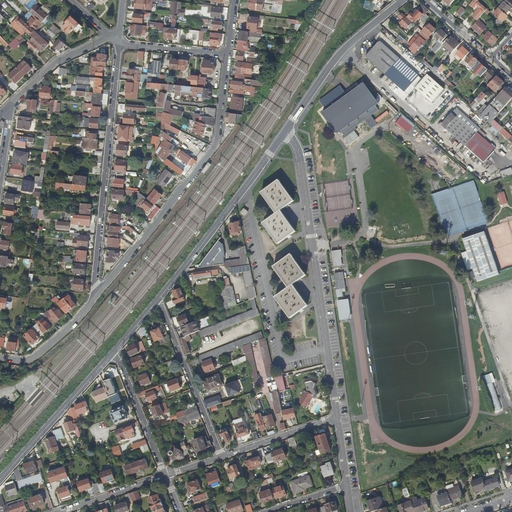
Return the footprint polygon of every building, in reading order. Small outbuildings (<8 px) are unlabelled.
[(146,0),(136,0),(135,8),(151,10),(152,2),(147,1),(146,0)] [(264,1),(258,0),(249,0),(249,7),(254,8),(254,10),(263,12),(264,1)] [(473,0),(469,5),(470,6),(471,4),(472,5),(475,2),(476,4),(475,5),(479,9),(472,16),(477,20),(481,16),(487,9),(479,1),(476,0),(473,0)] [(505,14),(511,8),(504,1),(499,8),(505,14)] [(178,9),(179,2),(174,2),(173,8),(171,8),(170,15),(173,16),(177,16),(178,9)] [(95,6),(92,3),(87,9),(90,12),(95,6)] [(46,24),(49,21),(47,18),(52,11),(48,7),(47,8),(43,5),(40,8),(36,4),(30,11),(34,16),(42,23),(44,22),(46,24)] [(425,15),(428,11),(423,5),(419,9),(425,15)] [(222,8),(213,7),(212,17),(221,18),(222,8)] [(464,10),(460,7),(456,12),(459,15),(464,10)] [(499,8),(493,14),(497,18),(502,22),(507,16),(505,14),(499,8)] [(411,13),(407,17),(412,22),(413,20),(415,22),(422,14),(418,10),(413,15),(411,13)] [(411,22),(402,13),(399,17),(404,21),(402,24),(406,27),(411,22)] [(143,23),(144,15),(143,15),(135,14),(134,22),(143,23)] [(257,18),(258,15),(250,14),(248,29),(257,30),(259,19),(257,18)] [(18,24),(32,35),(35,31),(42,23),(34,16),(27,24),(22,20),(18,24)] [(71,18),(66,24),(67,25),(65,27),(64,29),(70,34),(73,30),(76,33),(82,27),(71,18)] [(223,23),(213,21),(213,30),(218,31),(218,29),(222,29),(223,23)] [(484,26),(478,21),(472,28),(480,35),(483,31),(485,28),(483,27),(484,26)] [(430,23),(422,31),(426,35),(427,34),(429,36),(436,29),(430,23)] [(146,26),(131,24),(131,30),(135,30),(135,35),(142,36),(142,31),(145,31),(146,26)] [(53,33),(56,36),(60,31),(55,26),(50,30),(53,33)] [(165,31),(164,38),(176,39),(177,30),(165,28),(165,31)] [(439,42),(442,44),(442,45),(443,44),(447,39),(451,35),(449,32),(447,35),(440,29),(434,36),(438,40),(438,41),(439,42)] [(50,44),(37,32),(35,31),(32,35),(34,37),(46,48),(50,44)] [(240,31),(238,41),(239,41),(247,42),(248,32),(240,31)] [(210,35),(212,35),(211,44),(216,45),(219,45),(220,36),(221,34),(211,32),(210,35)] [(412,46),(410,49),(415,53),(423,45),(425,46),(428,43),(431,39),(428,37),(423,32),(420,34),(427,40),(425,41),(420,37),(417,40),(414,38),(410,43),(412,46)] [(497,39),(488,32),(483,38),(492,45),(497,39)] [(0,41),(1,41),(7,48),(9,45),(0,34),(0,41)] [(43,51),(46,48),(34,37),(29,43),(37,50),(38,47),(43,51)] [(450,56),(459,45),(451,37),(448,40),(447,39),(443,44),(449,50),(446,53),(450,56)] [(9,45),(11,48),(19,41),(16,38),(9,45)] [(54,47),(60,51),(62,49),(61,48),(65,44),(60,39),(56,44),(57,44),(54,47)] [(247,42),(239,41),(238,49),(248,50),(248,42),(247,42)] [(422,80),(379,42),(366,57),(409,96),(415,88),(422,80)] [(435,53),(442,44),(439,42),(432,50),(435,53)] [(462,47),(456,54),(462,60),(469,53),(462,47)] [(106,51),(101,50),(101,55),(99,55),(98,58),(97,65),(107,66),(107,59),(107,55),(105,55),(106,51)] [(477,60),(470,55),(465,61),(472,66),(477,60)] [(175,72),(178,72),(178,70),(179,61),(176,61),(177,60),(172,59),(171,69),(176,70),(175,72)] [(211,60),(204,59),(202,73),(214,74),(215,63),(210,62),(211,60)] [(188,61),(179,60),(179,61),(178,70),(185,70),(185,66),(188,66),(188,61)] [(25,61),(17,68),(24,76),(32,69),(25,61)] [(157,74),(160,75),(162,62),(153,61),(152,71),(157,72),(157,74)] [(247,63),(237,62),(236,72),(246,73),(247,63)] [(436,71),(426,63),(424,65),(430,70),(434,73),(436,71)] [(104,76),(105,67),(94,66),(93,74),(98,74),(98,75),(104,76)] [(443,69),(440,66),(436,71),(434,73),(443,82),(445,80),(445,79),(439,74),(443,69)] [(24,76),(17,68),(8,75),(16,83),(24,76)] [(132,79),(132,81),(141,82),(141,79),(136,79),(137,70),(129,69),(128,78),(132,79)] [(488,82),(490,83),(492,80),(495,76),(489,70),(486,74),(486,75),(485,76),(488,78),(489,77),(491,79),(488,82)] [(422,80),(415,88),(432,103),(444,89),(428,74),(422,80)] [(103,79),(76,76),(76,83),(90,84),(90,80),(96,80),(95,93),(102,93),(109,94),(110,90),(103,90),(103,85),(103,79)] [(199,77),(190,76),(189,81),(192,81),(192,84),(198,85),(199,77)] [(504,83),(496,76),(492,80),(490,83),(489,84),(496,91),(499,88),(500,89),(503,87),(502,86),(504,83)] [(139,82),(129,81),(129,83),(127,83),(125,98),(137,99),(139,82)] [(241,83),(232,81),(231,92),(240,94),(241,83)] [(159,84),(147,83),(147,85),(151,85),(151,88),(155,88),(163,89),(163,92),(162,97),(160,97),(158,108),(160,108),(164,108),(170,85),(166,85),(159,84)] [(363,83),(323,113),(338,134),(341,131),(344,135),(341,137),(347,147),(388,117),(381,108),(378,110),(375,106),(378,103),(363,83)] [(182,94),(191,95),(192,87),(187,87),(184,86),(183,86),(182,94)] [(47,88),(42,88),(41,98),(50,99),(51,87),(47,87),(47,88)] [(486,96),(482,92),(471,103),(469,105),(480,115),(485,109),(496,97),(496,98),(505,88),(505,87),(496,97),(495,96),(486,106),(485,104),(479,111),(475,108),(486,96)] [(203,98),(211,99),(212,89),(204,88),(203,98)] [(496,98),(505,106),(511,97),(511,93),(505,88),(496,98)] [(76,91),(72,90),(71,95),(90,97),(90,95),(93,95),(93,101),(94,101),(93,102),(99,103),(100,101),(102,102),(102,93),(95,93),(90,92),(76,91)] [(329,101),(326,96),(321,100),(325,107),(328,105),(327,102),(329,101)] [(471,103),(464,96),(462,98),(469,105),(471,103)] [(243,99),(232,97),(231,108),(241,110),(243,99)] [(37,101),(29,100),(28,111),(36,112),(37,101)] [(176,116),(177,111),(175,111),(174,112),(169,111),(171,105),(172,101),(167,100),(164,113),(173,116),(176,116)] [(92,104),(86,103),(86,108),(93,109),(92,112),(90,112),(90,114),(83,113),(83,115),(90,116),(99,117),(100,117),(101,105),(92,104)] [(209,114),(209,116),(209,117),(215,118),(216,108),(207,107),(206,113),(209,114)] [(480,129),(456,108),(442,125),(465,146),(475,134),(477,132),(480,129)] [(483,118),(489,112),(485,109),(480,115),(483,118)] [(490,110),(489,112),(483,118),(487,121),(489,123),(497,115),(490,110)] [(164,113),(163,117),(162,119),(162,122),(165,123),(167,124),(168,120),(172,121),(173,116),(164,113)] [(239,115),(227,113),(226,121),(232,122),(232,124),(235,124),(236,117),(239,117),(239,115)] [(135,115),(125,114),(124,123),(134,124),(135,115)] [(32,118),(20,116),(18,128),(30,130),(32,118)] [(85,117),(83,117),(81,127),(99,128),(100,119),(99,119),(99,117),(90,116),(89,119),(85,118),(85,117)] [(215,118),(209,117),(206,117),(205,120),(204,124),(208,125),(214,127),(215,118)] [(202,123),(201,123),(200,126),(195,125),(193,132),(198,133),(197,134),(204,136),(206,128),(208,129),(208,125),(204,124),(202,123)] [(120,125),(119,136),(128,137),(128,134),(132,134),(133,127),(129,127),(129,125),(120,125)] [(180,131),(170,126),(168,130),(178,135),(180,131)] [(501,131),(499,132),(508,140),(510,138),(501,131)] [(24,133),(18,132),(17,136),(15,146),(26,147),(27,140),(28,140),(28,142),(34,143),(34,139),(23,137),(24,133)] [(87,132),(85,132),(84,139),(97,140),(97,134),(92,134),(92,132),(87,132)] [(162,135),(161,137),(165,139),(170,143),(174,138),(164,132),(162,135)] [(496,149),(477,132),(475,134),(494,151),(496,149)] [(494,151),(475,134),(465,146),(484,163),(494,151)] [(159,138),(154,137),(153,144),(156,144),(159,145),(161,137),(159,136),(159,138)] [(97,140),(84,139),(83,148),(97,149),(98,140),(97,140)] [(170,143),(165,139),(156,153),(165,159),(175,146),(170,143)] [(129,142),(120,141),(119,145),(118,145),(117,155),(127,156),(128,146),(129,142)] [(159,145),(156,144),(150,160),(154,161),(156,157),(156,155),(156,153),(157,149),(159,145)] [(192,158),(178,149),(175,153),(177,154),(176,155),(188,164),(192,158)] [(29,153),(15,151),(13,163),(27,165),(29,153)] [(164,161),(163,162),(176,172),(178,168),(166,159),(165,162),(164,161)] [(127,161),(117,160),(116,170),(111,170),(111,174),(123,175),(123,172),(126,173),(127,161)] [(23,166),(13,164),(11,173),(22,175),(23,166)] [(511,167),(511,166),(494,170),(496,174),(489,176),(490,179),(495,178),(511,173),(511,167)] [(45,167),(42,167),(40,177),(36,176),(35,181),(38,182),(43,183),(43,182),(45,167)] [(174,175),(166,169),(161,176),(157,182),(156,182),(164,188),(174,175)] [(87,177),(75,176),(75,177),(74,185),(86,186),(87,177)] [(125,180),(116,179),(116,180),(116,182),(114,182),(114,187),(116,187),(116,189),(124,190),(125,180)] [(35,181),(24,180),(22,190),(34,192),(35,181)] [(294,201),(279,180),(261,193),(276,213),(263,223),(278,244),(296,231),(281,210),(294,201)] [(86,191),(86,186),(74,185),(64,184),(57,183),(56,189),(63,190),(63,191),(71,193),(72,190),(86,191)] [(124,190),(116,189),(115,191),(114,191),(113,199),(119,200),(124,200),(125,194),(138,195),(139,193),(140,191),(124,190)] [(162,195),(155,190),(148,199),(155,205),(162,195)] [(507,202),(504,192),(498,194),(498,196),(505,202),(507,202)] [(148,199),(139,193),(138,195),(138,197),(142,201),(139,205),(146,210),(147,208),(150,211),(155,205),(148,199)] [(19,196),(7,194),(6,203),(14,205),(15,201),(15,200),(19,200),(19,196)] [(91,204),(82,204),(81,212),(75,212),(75,213),(91,215),(92,206),(98,207),(98,203),(91,203),(91,204)] [(15,208),(5,206),(4,214),(11,216),(11,214),(14,214),(15,213),(15,210),(15,208)] [(152,220),(161,208),(157,206),(149,217),(152,220)] [(119,215),(111,214),(110,225),(118,226),(119,215)] [(91,217),(80,216),(79,225),(90,226),(91,217)] [(239,222),(229,224),(231,233),(234,233),(234,235),(239,234),(238,232),(241,231),(239,222)] [(13,224),(5,223),(4,229),(6,229),(5,234),(11,235),(13,224)] [(110,232),(109,238),(118,239),(120,239),(122,239),(123,240),(123,236),(118,236),(119,232),(110,232)] [(485,232),(463,239),(467,251),(462,253),(468,270),(473,269),(478,282),(499,274),(485,232)] [(89,236),(80,235),(79,239),(74,238),(74,246),(88,247),(89,236)] [(118,239),(109,238),(108,246),(119,248),(120,239),(118,239)] [(11,241),(1,240),(0,248),(0,249),(9,250),(9,247),(10,247),(11,241)] [(245,247),(238,248),(241,259),(224,261),(225,264),(227,268),(230,268),(250,265),(245,247)] [(341,250),(332,251),(334,266),(342,265),(341,257),(342,257),(341,250)] [(78,251),(75,251),(75,255),(78,255),(77,261),(87,262),(87,252),(78,251)] [(115,252),(108,251),(107,262),(115,262),(115,260),(117,260),(118,259),(119,254),(115,253),(115,252)] [(291,254),(273,267),(289,288),(275,297),(290,318),(308,305),(293,285),(306,275),(291,254)] [(9,257),(0,255),(0,266),(7,267),(8,263),(12,263),(12,260),(8,259),(9,257)] [(86,265),(75,264),(74,273),(85,274),(86,265)] [(230,268),(231,274),(243,272),(249,300),(255,298),(257,297),(250,265),(230,268)] [(218,270),(194,273),(195,279),(212,277),(211,275),(222,274),(221,271),(218,270)] [(343,272),(335,273),(337,289),(345,288),(343,272)] [(85,280),(75,279),(74,290),(76,290),(76,291),(79,292),(79,290),(82,290),(84,291),(85,280)] [(229,306),(237,305),(232,287),(225,288),(229,306)] [(181,289),(173,292),(174,293),(176,298),(174,299),(176,304),(185,300),(181,289)] [(77,305),(68,293),(65,296),(66,297),(63,300),(59,296),(53,301),(53,302),(56,302),(67,314),(77,305)] [(349,298),(338,300),(341,319),(352,317),(349,298)] [(49,310),(45,314),(49,319),(54,324),(64,316),(60,311),(59,312),(57,311),(55,308),(50,312),(49,310)] [(257,308),(198,331),(201,338),(260,314),(257,308)] [(44,313),(41,313),(40,318),(42,321),(33,328),(41,336),(52,327),(46,321),(49,319),(45,314),(44,313)] [(185,315),(177,318),(181,326),(189,323),(185,315)] [(193,322),(181,327),(183,331),(184,335),(196,331),(193,322)] [(159,328),(151,332),(155,341),(159,340),(160,345),(170,341),(168,336),(163,338),(159,328)] [(40,337),(33,329),(25,336),(32,344),(40,337)] [(196,332),(179,339),(185,355),(191,353),(186,342),(192,340),(191,338),(197,336),(196,332)] [(198,359),(188,362),(190,367),(200,363),(202,362),(211,359),(244,346),(250,343),(259,340),(264,338),(261,332),(197,357),(198,359)] [(259,340),(267,377),(274,375),(266,337),(264,338),(259,340)] [(19,343),(9,342),(8,350),(16,351),(16,346),(19,347),(19,343)] [(141,342),(127,347),(131,356),(135,355),(138,353),(144,351),(141,342)] [(250,343),(244,346),(246,356),(247,361),(251,383),(259,381),(250,343)] [(136,358),(132,359),(135,368),(145,364),(142,356),(139,357),(138,353),(135,355),(136,358)] [(232,361),(234,366),(247,361),(246,356),(232,361)] [(202,362),(206,373),(216,369),(211,359),(202,362)] [(142,375),(139,377),(142,385),(151,382),(147,373),(146,370),(141,372),(142,375)] [(502,409),(494,382),(496,382),(493,373),(485,375),(495,411),(502,409)] [(278,392),(285,390),(282,374),(274,376),(278,392)] [(218,375),(205,381),(208,390),(222,385),(218,375)] [(180,377),(138,393),(139,397),(146,394),(149,401),(157,398),(154,391),(159,389),(160,392),(182,383),(180,377)] [(97,402),(110,398),(111,401),(119,398),(112,378),(103,381),(105,387),(93,391),(97,402)] [(316,394),(315,389),(314,389),(314,388),(314,387),(316,383),(312,381),(310,382),(311,384),(306,385),(308,391),(307,392),(306,392),(305,392),(301,397),(303,398),(300,402),(307,406),(309,402),(310,402),(314,396),(315,396),(316,394)] [(247,394),(245,387),(232,392),(235,399),(239,397),(247,394)] [(232,392),(204,401),(207,408),(223,403),(235,399),(232,392)] [(282,417),(283,417),(282,412),(278,392),(270,394),(272,401),(274,400),(277,414),(281,413),(282,417)] [(8,393),(1,400),(3,402),(10,395),(8,393)] [(88,406),(86,402),(76,406),(76,407),(79,414),(89,411),(88,406)] [(156,403),(152,404),(153,408),(152,408),(155,418),(164,414),(160,405),(157,406),(156,403)] [(124,406),(111,412),(116,423),(127,419),(125,412),(126,412),(124,406)] [(178,419),(181,424),(201,417),(196,406),(185,410),(184,412),(186,416),(178,419)] [(65,424),(68,433),(76,431),(79,430),(76,421),(72,409),(71,407),(68,411),(71,422),(69,422),(69,421),(68,422),(68,423),(65,424)] [(294,408),(282,412),(283,417),(284,421),(296,417),(294,408)] [(258,424),(261,430),(266,428),(262,418),(261,413),(255,415),(257,420),(256,420),(256,421),(257,423),(258,424)] [(275,425),(272,415),(262,418),(266,428),(275,425)] [(245,421),(234,425),(239,438),(249,434),(245,421)] [(116,431),(120,441),(133,436),(132,432),(133,432),(134,431),(132,426),(131,424),(116,431)] [(55,437),(56,440),(64,438),(61,428),(53,431),(54,433),(55,437)] [(227,429),(220,432),(222,437),(223,439),(225,438),(227,442),(231,440),(227,429)] [(76,431),(68,433),(70,439),(78,437),(76,431)] [(325,434),(316,437),(319,446),(328,442),(327,439),(325,434)] [(55,437),(46,440),(51,453),(60,450),(56,440),(55,437)] [(203,437),(193,441),(197,452),(207,449),(207,448),(209,447),(212,446),(210,441),(208,442),(206,437),(203,438),(203,437)] [(297,445),(294,437),(288,439),(289,443),(290,448),(297,445)] [(183,456),(189,454),(188,450),(186,446),(183,438),(181,439),(182,440),(181,440),(181,442),(181,443),(183,449),(183,450),(182,452),(176,449),(177,448),(177,447),(177,446),(175,445),(174,446),(171,451),(172,451),(171,451),(171,452),(170,452),(170,453),(170,454),(171,454),(171,455),(172,455),(173,455),(174,454),(172,457),(173,457),(172,458),(172,459),(175,461),(176,459),(180,461),(182,460),(183,460),(184,457),(183,457),(183,456)] [(138,442),(132,445),(134,449),(140,447),(147,444),(146,440),(139,443),(138,442)] [(322,454),(331,451),(329,446),(328,442),(319,446),(322,454)] [(140,447),(143,454),(150,451),(147,444),(140,447)] [(287,458),(283,449),(265,455),(269,464),(287,458)] [(260,457),(246,462),(249,470),(261,466),(259,463),(262,462),(260,457)] [(146,459),(124,466),(125,468),(124,469),(124,470),(125,473),(126,473),(127,473),(128,476),(140,471),(144,470),(149,468),(146,459)] [(34,461),(24,465),(27,473),(37,470),(34,461)] [(334,474),(331,462),(326,464),(327,465),(321,467),(325,477),(334,474)] [(237,465),(231,467),(232,468),(228,470),(231,479),(232,478),(233,481),(235,482),(236,481),(237,480),(236,477),(241,475),(237,465)] [(48,472),(52,483),(63,479),(64,482),(71,480),(66,466),(48,472)] [(18,467),(14,472),(17,481),(23,480),(18,467)] [(112,469),(101,473),(105,483),(115,480),(113,473),(112,469)] [(217,471),(207,475),(211,485),(213,484),(221,481),(217,471)] [(17,481),(20,488),(43,481),(41,474),(39,474),(35,475),(32,477),(23,480),(17,481)] [(302,489),(312,486),(309,476),(292,482),(295,494),(303,491),(302,489)] [(497,477),(484,482),(486,488),(487,490),(500,486),(497,477)] [(482,478),(472,481),(475,492),(486,488),(484,482),(482,478)] [(78,483),(81,492),(88,489),(90,496),(101,493),(97,483),(94,485),(92,480),(90,481),(89,479),(78,483)] [(198,480),(187,484),(191,493),(202,489),(198,480)] [(15,483),(5,486),(9,496),(18,493),(15,483)] [(71,483),(65,485),(66,487),(68,487),(71,495),(75,494),(71,483)] [(286,495),(283,486),(274,489),(274,490),(277,498),(286,495)] [(459,486),(447,490),(448,492),(451,500),(462,496),(459,486)] [(66,487),(58,490),(61,498),(62,498),(63,501),(72,498),(71,495),(68,487),(66,487)] [(271,491),(271,489),(260,493),(263,503),(274,499),(271,491)] [(137,491),(130,493),(132,501),(133,501),(140,498),(137,491)] [(205,493),(193,497),(195,504),(210,499),(207,491),(205,492),(205,493)] [(448,492),(437,496),(441,506),(452,503),(451,500),(448,492)] [(42,495),(28,500),(30,507),(33,506),(34,508),(45,504),(42,495)] [(158,495),(149,498),(151,504),(150,504),(153,511),(154,511),(164,508),(163,505),(164,505),(161,499),(160,500),(158,495)] [(380,497),(367,502),(370,511),(372,511),(375,511),(384,508),(380,497)] [(416,497),(411,499),(412,501),(415,511),(419,511),(420,511),(429,508),(425,498),(418,501),(416,497)] [(240,500),(227,504),(228,508),(229,510),(229,511),(239,511),(244,511),(240,500)] [(326,506),(321,507),(322,511),(332,511),(333,511),(338,510),(335,501),(325,505),(326,506)] [(412,501),(399,506),(401,511),(412,511),(415,511),(412,501)] [(8,508),(4,509),(5,511),(20,511),(24,511),(28,511),(25,502),(8,507),(8,508)] [(127,502),(115,507),(116,511),(123,511),(129,510),(127,502)]
